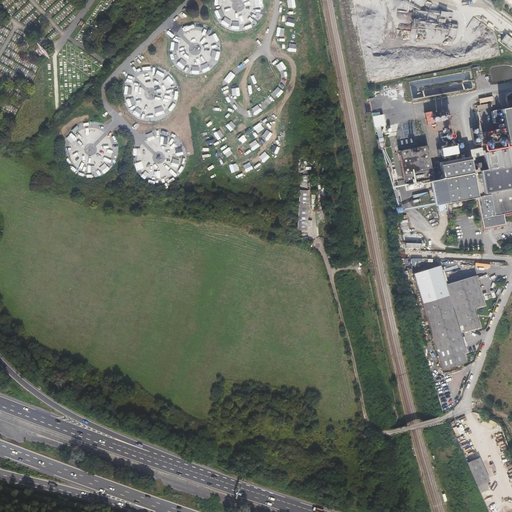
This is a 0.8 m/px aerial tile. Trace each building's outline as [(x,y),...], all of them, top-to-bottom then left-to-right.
[(511,45),(511,39),(506,34),(501,40),(510,47),(511,45)] [(479,99),(481,104),(478,105),(479,110),(493,106),(490,96),(479,99)] [(423,114),(425,126),(431,124),(430,120),(446,116),(445,109),(423,114)] [(477,133),(475,133),(471,134),(473,144),(479,143),(480,149),(482,156),(484,168),(479,170),(476,170),(471,171),(468,158),(438,164),(441,180),(446,205),(476,198),(481,222),(486,221),(486,218),(489,217),(490,220),(511,214),(511,173),(511,169),(507,151),(511,149),(511,112),(493,116),(496,129),(504,127),(505,134),(479,140),(477,133)] [(433,179),(427,145),(398,151),(405,184),(433,179)] [(442,158),(454,155),(453,148),(441,150),(442,158)] [(469,159),(482,156),(480,149),(467,151),(469,159)] [(298,206),(297,231),(307,232),(308,197),(309,191),(308,191),(309,184),(308,184),(308,178),(300,177),(298,206)] [(441,206),(446,205),(441,180),(436,181),(441,206)] [(476,327),(472,312),(471,309),(480,305),(471,276),(442,285),(436,266),(409,274),(419,306),(439,371),(463,363),(460,353),(463,352),(457,333),(476,327)] [(495,425),(477,415),(475,419),(480,422),(479,425),(489,430),(491,427),(494,428),(495,425)] [(476,458),(464,463),(478,494),(487,490),(484,482),(486,481),(476,458)]
